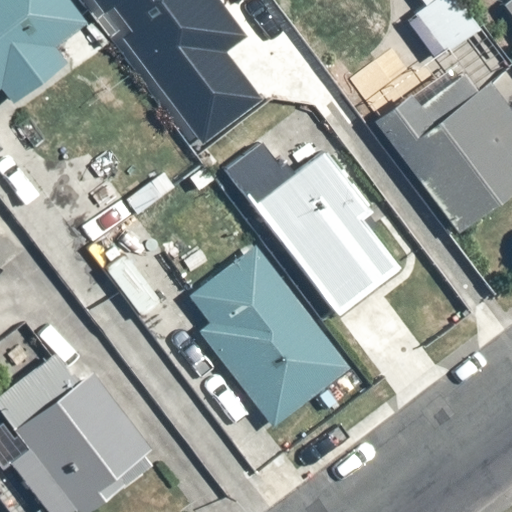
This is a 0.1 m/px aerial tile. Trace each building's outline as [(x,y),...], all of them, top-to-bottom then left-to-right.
[(80,22),(63,0),(0,0),(0,87),(10,102),(63,63),(50,45),(80,22)] [(511,72),(511,69),(460,0),(414,0),(424,12),(412,21),(453,77),(379,131),(454,233),(511,189),(511,110),(494,86),(511,72)] [(511,0),(507,0),(495,10),(511,31),(511,0)] [(366,209),(291,112),(220,167),(333,314),(395,266),(356,217),(366,209)] [(208,319),(193,330),(266,427),(344,369),(251,245),(188,292),(208,319)] [(89,511),(147,470),(140,462),(151,454),(89,370),(77,379),(56,350),(0,391),(0,418),(12,435),(0,443),(0,452),(43,511),(89,511)]
